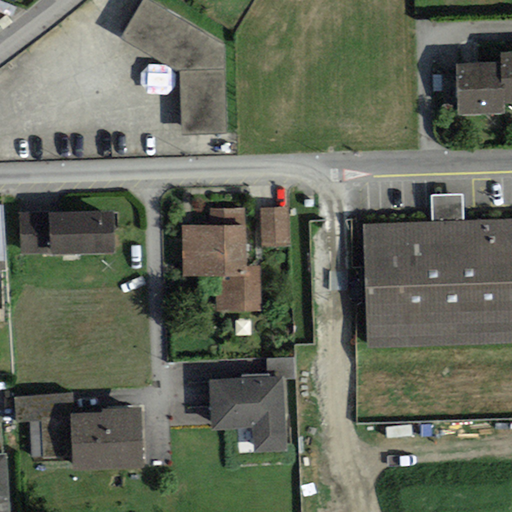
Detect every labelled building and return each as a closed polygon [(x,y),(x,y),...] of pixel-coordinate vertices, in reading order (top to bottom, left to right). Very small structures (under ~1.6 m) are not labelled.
[(147,0),(143,0),(121,37),(179,71),(182,135),(226,134),(223,47),(147,0)] [(511,102),(511,52),(499,53),(499,63),(500,84),(504,83),(504,103),(511,102)] [(456,64),(456,116),(504,115),(504,103),(504,83),(500,84),(499,63),(456,64)] [(360,215),(360,195),(327,195),(327,214),(360,215)] [(289,245),(288,208),(261,209),(263,246),(289,245)] [(182,277),(216,276),(217,313),(262,312),(261,266),(245,267),(244,225),(244,209),(210,209),(210,226),(181,226),(182,277)] [(113,212),(49,214),(49,211),(18,212),(20,255),(51,254),(51,256),(115,254),(113,212)] [(511,219),(362,227),(367,347),(511,340),(511,219)] [(294,357),(266,359),(267,374),(267,378),(284,377),(284,380),(295,380),(294,357)] [(241,379),(210,381),(212,431),(253,429),(254,454),(287,452),(284,380),(284,377),(267,378),(241,379)] [(71,393),(13,398),(17,421),(30,419),(71,416),(75,415),(71,393)] [(73,471),(143,468),(141,413),(141,407),(102,408),(102,415),(75,415),(71,416),(72,458),(73,471)] [(71,416),(30,419),(32,460),(72,458),(71,416)] [(0,511),(9,511),(6,454),(2,454),(0,454),(0,511)]
